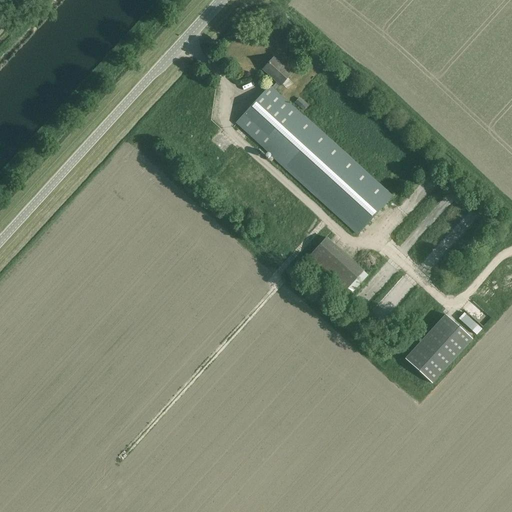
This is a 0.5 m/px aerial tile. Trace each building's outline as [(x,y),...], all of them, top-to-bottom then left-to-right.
[(272,87),(275,91),(280,85),(292,73),(274,57),(262,70),(273,80),(274,79),(276,81),(276,82),(272,87)] [(391,196),(275,91),(272,87),(270,86),(236,123),(357,233),(391,196)] [(307,106),(306,105),(299,98),(294,103),(302,110),(307,106)] [(421,182),(427,191),(435,185),(429,177),(421,182)] [(406,238),(421,239),(421,228),(427,228),(427,215),(420,215),(420,227),(406,227),(406,238)] [(286,217),(283,221),(290,227),(294,223),(286,217)] [(381,266),(389,274),(393,270),(386,262),(381,266)] [(358,270),(342,285),(347,291),(363,275),(358,270)] [(401,293),(402,286),(395,284),(391,302),(400,303),(402,293),(401,293)] [(356,301),(368,306),(375,291),(363,285),(356,301)] [(489,303),(495,298),(490,292),(484,297),(489,303)] [(464,314),(458,319),(476,336),(482,330),(464,314)] [(472,339),(445,315),(405,359),(432,383),(472,339)]
